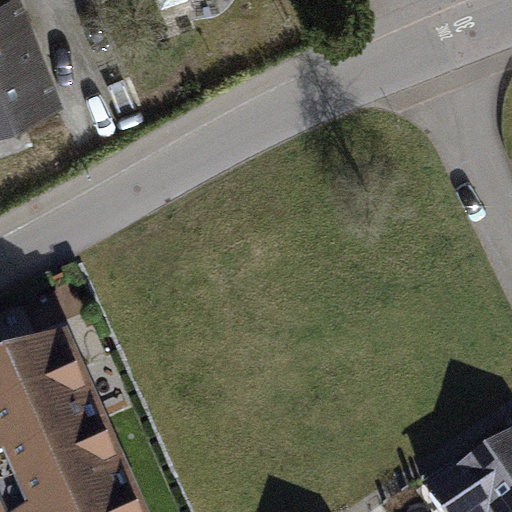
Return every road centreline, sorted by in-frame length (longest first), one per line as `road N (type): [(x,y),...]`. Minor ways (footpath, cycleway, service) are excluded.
road 1 (residential): [(0,246),(434,49)]
road 2 (residential): [(511,229),(434,49)]
